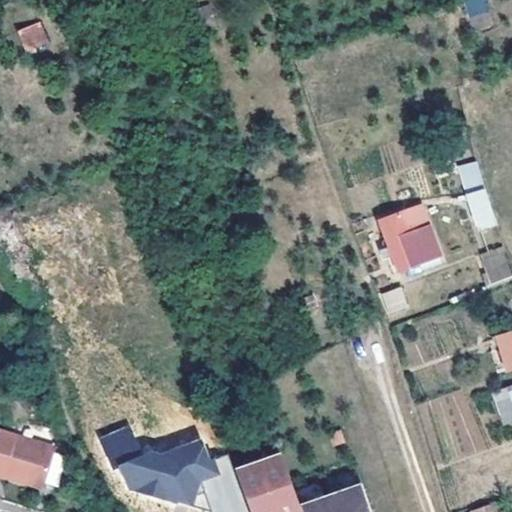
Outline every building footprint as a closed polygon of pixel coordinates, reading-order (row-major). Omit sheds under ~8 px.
[(485,0),(463,0),(470,17),(489,9),(485,0)] [(29,50),(47,43),(39,22),(21,29),(29,50)] [(476,160),(456,166),(463,191),(483,185),(476,160)] [(474,193),(485,230),(504,225),(492,188),(474,193)] [(400,275),(441,260),(422,207),(398,214),(381,223),(400,275)] [(489,285),(511,277),(511,275),(502,247),(479,254),(489,285)] [(388,319),(410,311),(401,286),(379,294),(388,319)] [(507,371),(511,368),(511,330),(495,335),(507,371)] [(511,384),(491,392),(502,426),(511,422),(511,384)] [(211,511),(249,511),(234,468),(227,455),(211,461),(200,438),(162,455),(148,450),(143,452),(129,426),(98,437),(114,470),(121,467),(130,492),(211,511)] [(0,434),(0,473),(42,486),(54,447),(1,432),(0,434)] [(280,452),(234,468),(249,511),(301,511),(300,507),(294,490),(280,452)] [(370,511),(369,509),(361,485),(300,507),(301,511),(370,511)]
